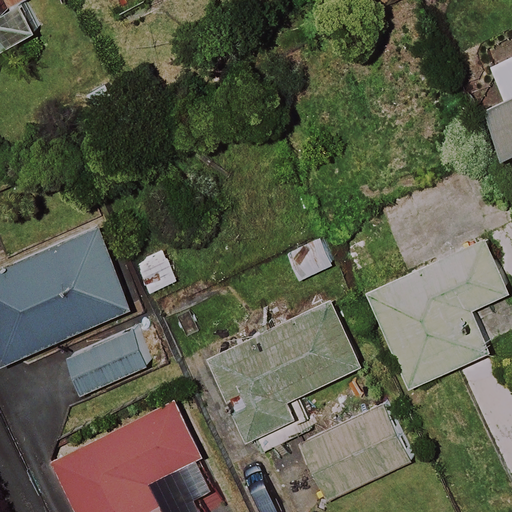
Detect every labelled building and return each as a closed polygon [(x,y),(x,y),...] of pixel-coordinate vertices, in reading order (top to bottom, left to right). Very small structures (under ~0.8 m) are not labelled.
[(0,0),(0,63),(21,52),(0,13),(0,0)] [(511,57),(491,66),(504,100),(488,107),(507,154),(511,152),(511,57)] [(139,306),(106,225),(0,267),(0,353),(3,361),(139,306)] [(511,289),(511,285),(489,235),(368,291),(412,385),(497,346),(478,305),(511,289)] [(366,364),(337,301),(214,358),(257,452),(311,427),(296,396),(366,364)] [(151,361),(136,326),(69,355),(84,390),(151,361)] [(204,453),(178,400),(59,458),(85,511),(194,511),(173,468),(204,453)] [(418,456),(392,401),(305,441),(331,497),(418,456)]
